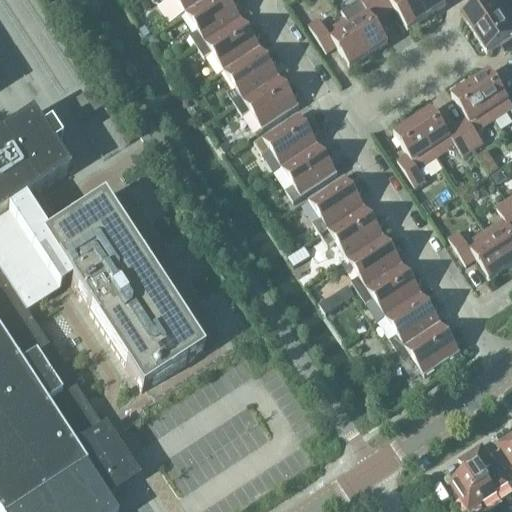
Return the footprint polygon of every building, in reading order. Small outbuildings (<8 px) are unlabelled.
[(4,0),(70,99),(90,86),(33,0),(4,0)] [(175,0),(186,16),(211,0),(163,0),(166,4),(171,0),(175,0)] [(197,51),(241,22),(234,11),(237,9),(238,4),(235,0),(211,0),(186,16),(198,34),(190,39),(197,51)] [(372,22),(382,16),(372,0),(357,0),(360,4),(341,16),(346,23),(369,59),(388,46),(372,22)] [(427,21),(413,0),(372,0),(382,16),(392,9),(408,33),(427,21)] [(413,0),(427,21),(446,8),(440,0),(413,0)] [(462,18),(475,37),(511,14),(501,0),(472,0),(471,1),(477,9),(462,18)] [(511,51),(511,15),(511,14),(475,37),(487,56),(502,47),(507,55),(511,51)] [(224,74),(261,51),(256,44),(259,42),(260,37),(257,32),(252,31),(249,33),(241,22),(197,51),(205,62),(213,57),(224,74)] [(369,59),(346,23),(327,35),(319,24),(309,30),(324,54),(334,47),(350,71),(369,59)] [(145,29),(139,32),(145,40),(150,37),(145,29)] [(156,36),(147,41),(152,49),(161,44),(156,36)] [(235,109),(280,80),(273,69),(276,68),(277,62),(273,57),(268,56),(265,58),(261,51),(224,74),(236,92),(228,98),(235,109)] [(471,88),(495,124),(511,112),(511,108),(490,75),(471,88)] [(280,80),(235,109),(243,121),(251,115),(263,134),(299,110),(294,102),(297,101),(298,95),(295,90),(290,89),(287,91),(280,80)] [(192,83),(184,88),(189,96),(197,91),(192,83)] [(495,124),(471,88),(452,100),(468,124),(458,131),(473,154),(483,147),(476,136),(495,124)] [(92,90),(69,105),(80,123),(80,122),(104,107),(92,90)] [(473,154),(458,131),(448,137),(432,113),(413,125),(437,162),(456,149),(463,161),(473,154)] [(212,115),(200,123),(204,129),(216,121),(212,115)] [(0,511),(20,511),(84,471),(103,500),(126,485),(127,485),(118,471),(124,466),(109,442),(23,311),(68,282),(141,395),(203,355),(102,201),(54,233),(32,199),(67,176),(68,177),(69,176),(53,151),(61,146),(50,129),(42,134),(31,117),(30,118),(30,119),(0,138),(0,511)] [(282,171),(318,148),(314,141),(317,139),(318,134),(314,129),(309,128),(306,130),(298,118),(254,147),(262,159),(270,154),(282,171)] [(437,162),(413,125),(394,138),(410,162),(400,169),(415,192),(426,185),(418,174),(437,162)] [(225,142),(219,146),(225,156),(232,152),(225,142)] [(318,148),(282,171),(294,189),(286,194),(294,207),(338,178),(330,166),(333,164),(334,159),(331,154),(326,153),(323,155),(318,148)] [(500,175),(493,180),(498,188),(504,183),(504,181),(500,175)] [(321,239),(365,210),(358,199),(361,197),(362,192),(358,187),(353,186),(350,188),(345,180),(309,204),(321,222),(313,228),(321,239)] [(485,235),(509,271),(511,269),(511,234),(511,235),(511,234),(511,213),(506,205),(496,212),(504,223),(485,235)] [(336,245),(348,263),(384,239),(379,232),(382,230),(383,225),(380,220),(375,219),(372,221),(365,210),(321,239),(328,250),(336,245)] [(509,271),(485,235),(466,247),(459,236),(448,243),(464,266),(474,260),(490,284),(509,271)] [(351,286),(359,297),(403,268),(396,258),(399,256),(400,251),(396,245),(391,244),(388,246),(384,239),(348,263),(359,280),(351,286)] [(305,251),(288,262),(293,270),(310,259),(305,251)] [(374,303),(386,321),(422,297),(417,290),(420,289),(422,284),(418,278),(413,277),(410,279),(403,268),(359,297),(366,309),(374,303)] [(348,290),(343,293),(350,303),(354,300),(348,290)] [(426,304),(422,297),(386,321),(397,339),(389,344),(397,355),(441,326),(434,316),(437,314),(438,309),(434,303),(429,302),(426,304)] [(325,305),(319,309),(325,319),(332,315),(325,305)] [(397,355),(404,367),(412,362),(425,380),(461,357),(456,349),(459,347),(460,342),(456,336),(451,335),(448,337),(441,326),(397,355)] [(379,369),(368,375),(373,383),(384,377),(379,369)] [(511,437),(497,448),(500,452),(511,469),(511,470),(511,437)] [(467,511),(471,511),(508,488),(482,448),(459,463),(466,475),(450,485),(467,511)] [(500,452),(493,457),(504,473),(511,469),(500,452)]
